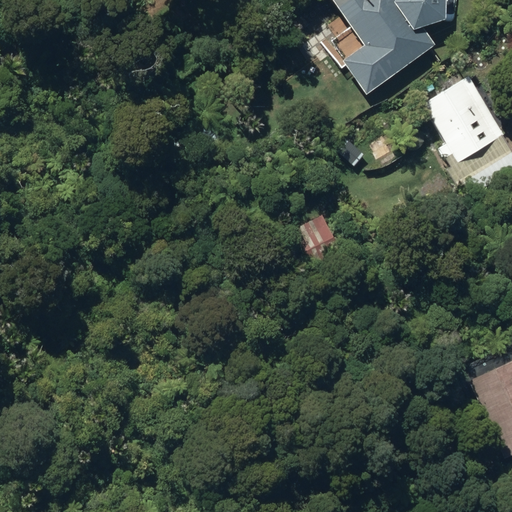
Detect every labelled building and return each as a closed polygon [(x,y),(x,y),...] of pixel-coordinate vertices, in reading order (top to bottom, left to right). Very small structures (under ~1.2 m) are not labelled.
[(338,0),(367,42),(344,58),(369,93),(439,43),(425,23),(450,16),(450,0),(338,0)] [(456,153),(460,160),(505,133),(472,74),(425,101),(449,141),(441,146),(448,157),(456,153)] [(372,140),(382,157),(399,146),(389,129),(372,140)] [(294,229),(311,264),(341,250),(323,213),(294,229)] [(511,360),(472,379),(508,456),(511,454),(511,360)]
